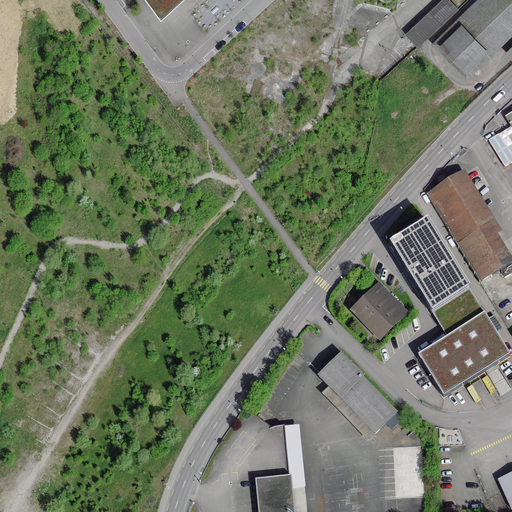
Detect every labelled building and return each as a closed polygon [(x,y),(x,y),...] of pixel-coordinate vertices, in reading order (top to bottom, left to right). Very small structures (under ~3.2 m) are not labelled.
[(148,0),(159,15),(175,0),(148,0)] [(457,10),(447,0),(443,0),(406,35),(417,47),(457,10)] [(511,32),(511,0),(482,0),(439,42),(465,69),(466,68),(470,73),(511,32)] [(511,263),(459,177),(426,197),(433,208),(448,232),(480,284),(511,263)] [(507,354),(424,221),(389,243),(447,337),(419,354),(443,393),(507,354)] [(366,301),(354,312),(379,338),(399,318),(374,293),(366,301)] [(340,356),(318,377),(373,435),(395,414),(340,356)] [(257,511),(293,511),(291,488),(290,477),(288,477),(283,427),(249,431),(257,511)] [(510,510),(511,509),(511,475),(497,482),(510,510)] [(303,511),(301,487),(291,488),(293,511),(303,511)]
